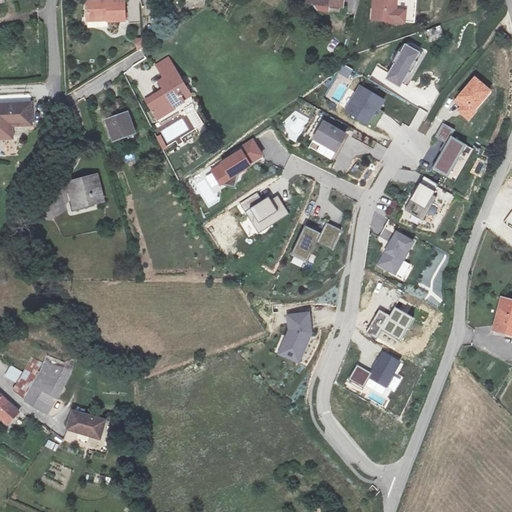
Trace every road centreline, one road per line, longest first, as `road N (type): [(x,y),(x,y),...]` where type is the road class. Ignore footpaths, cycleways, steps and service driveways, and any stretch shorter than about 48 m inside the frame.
road 1 (unclassified): [(400,479),(456,336),(465,266),(511,146)]
road 2 (residential): [(370,197),(351,318),(322,404),(352,454),(400,479)]
road 3 (residential): [(52,0),(54,89),(67,100),(117,64)]
